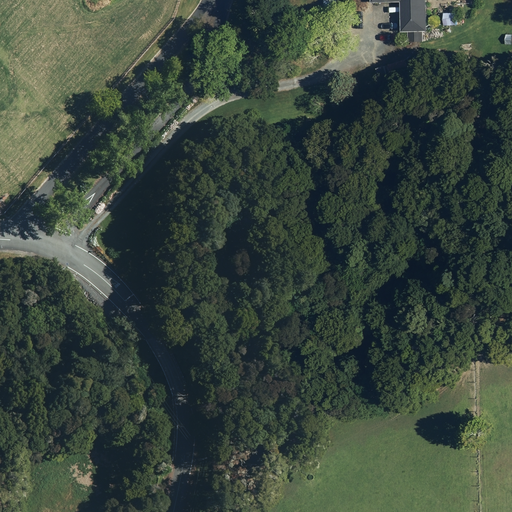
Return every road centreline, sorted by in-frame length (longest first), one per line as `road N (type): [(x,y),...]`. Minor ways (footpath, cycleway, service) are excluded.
road 1 (unclassified): [(172,511),(185,446),(179,392),(124,301),(55,246)]
road 2 (unclassified): [(22,238),(41,198),(212,0)]
road 3 (unclassified): [(217,0),(216,26),(177,104),(55,246)]
